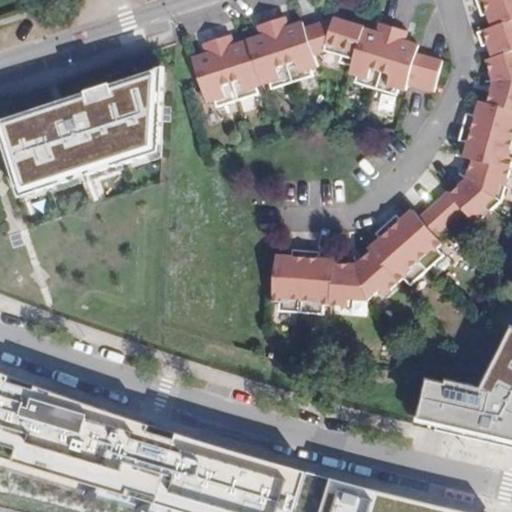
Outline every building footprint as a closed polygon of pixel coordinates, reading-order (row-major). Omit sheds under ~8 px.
[(494,28),(511,21),(511,0),(486,0),(478,3),(482,16),(489,14),(490,17),(494,28)] [(274,21),(294,82),(315,75),(313,68),(320,66),(315,53),(307,28),(305,22),(294,26),(291,26),(287,17),(274,21)] [(307,28),(315,53),(326,50),(343,56),(341,62),(353,66),(365,28),(366,27),(335,18),(321,23),(307,28)] [(259,37),(250,40),(265,84),(271,82),(274,89),(294,82),(274,21),(260,25),(264,36),(259,37)] [(493,58),(511,51),(511,21),(494,28),(478,32),(482,46),(489,45),(490,48),(493,58)] [(395,27),(392,25),(382,22),(379,32),(365,28),(353,66),(351,73),(358,74),(356,82),(377,88),(385,58),(395,27)] [(385,58),(377,88),(398,95),(400,88),(407,90),(408,84),(435,91),(439,78),(444,61),(427,56),(418,53),(419,47),(420,45),(410,41),(405,41),(408,31),(395,27),(385,58)] [(232,35),(219,39),(240,100),(261,93),(258,86),(265,84),(250,40),(239,44),(236,44),(232,35)] [(240,100),(219,39),(205,43),(209,53),(205,54),(194,58),(209,102),(217,100),(219,106),(240,100)] [(494,82),(511,81),(511,51),(493,58),(487,60),(491,72),(494,82)] [(111,89),(4,122),(29,194),(163,146),(167,69),(111,89)] [(489,103),(511,109),(511,81),(494,82),(492,91),(489,103)] [(472,159),(511,170),(511,109),(489,103),(480,101),(477,111),(476,115),(467,113),(463,126),(460,140),(469,142),(467,147),(465,157),(472,159)] [(467,178),(504,202),(511,170),(472,159),(470,165),(467,178)] [(450,193),(466,210),(478,222),(504,202),(467,178),(460,184),(450,193)] [(420,216),(438,236),(466,210),(450,193),(448,190),(420,216)] [(387,223),(428,269),(444,255),(438,247),(444,243),(438,236),(420,216),(414,209),(405,217),(402,219),(398,214),(387,223)] [(373,250),(401,281),(405,277),(412,284),(428,269),(387,223),(377,232),(382,237),(378,241),(370,248),(373,250)] [(281,309),(302,312),(308,249),(294,248),(294,255),(289,255),(278,253),(274,299),(282,299),(281,309)] [(308,249),(302,312),(322,315),(323,305),(331,306),(337,262),(337,258),(325,258),(322,258),(322,251),(308,249)] [(358,264),(368,300),(383,288),(388,294),(401,281),(373,250),(363,260),(358,264)] [(337,262),(331,306),(348,307),(348,300),(368,300),(358,264),(352,263),(337,262)] [(511,344),(493,388),(433,376),(424,420),(511,440),(511,344)] [(8,376),(0,373),(0,464),(174,511),(471,511),(146,424),(8,376)]
